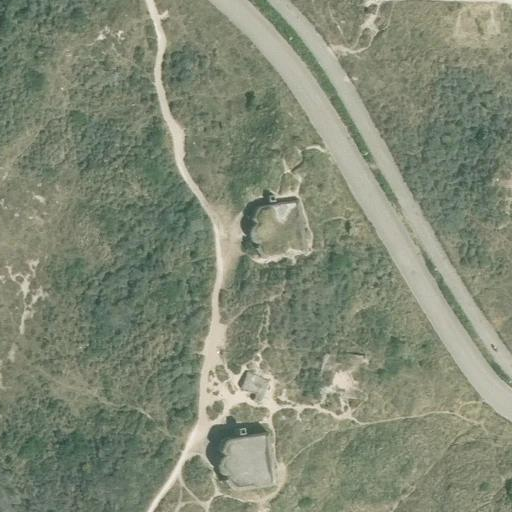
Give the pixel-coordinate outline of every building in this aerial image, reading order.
[(360,0),(325,0),(347,27),(368,10),(360,0)] [(314,142),(267,142),(267,167),(303,167),(303,149),(314,149),(314,142)] [(491,170),(474,182),(493,207),(510,194),(511,192),(511,176),(511,175),(511,170),(507,164),(494,174),(491,170)] [(255,247),(253,251),(257,256),(258,257),(259,258),(260,259),(261,260),(262,260),(263,261),(264,261),(265,261),(267,262),(306,256),(299,202),(259,208),(258,208),(258,209),(257,209),(256,209),(256,210),(255,210),(254,211),(253,212),(249,222),(252,226),(251,226),(250,227),(249,228),(248,229),(248,230),(247,231),(247,232),(247,233),(246,234),(246,235),(246,236),(246,237),(247,238),(247,239),(247,240),(248,241),(248,242),(249,242),(249,243),(250,243),(250,244),(251,244),(251,245),(252,245),(252,246),(253,246),(254,246),(255,247)] [(317,351),(316,397),(365,399),(366,352),(317,351)] [(259,405),(268,382),(244,372),(235,395),(259,405)] [(221,483),(227,492),(227,493),(228,493),(229,494),(230,494),(231,494),(231,495),(232,495),(233,495),(233,494),(234,494),(235,494),(274,489),(267,435),(227,440),(226,440),(226,441),(225,441),(224,441),(223,441),(223,442),(222,442),(222,443),(221,443),(221,444),(220,444),(220,445),(217,454),(220,458),(220,459),(219,459),(219,460),(218,460),(218,461),(217,461),(217,462),(216,463),(216,464),(216,465),(215,466),(215,467),(215,468),(215,469),(215,470),(216,471),(216,472),(216,473),(217,474),(218,475),(219,476),(220,477),(221,477),(221,478),(222,478),(223,478),(223,479),(221,483)]
